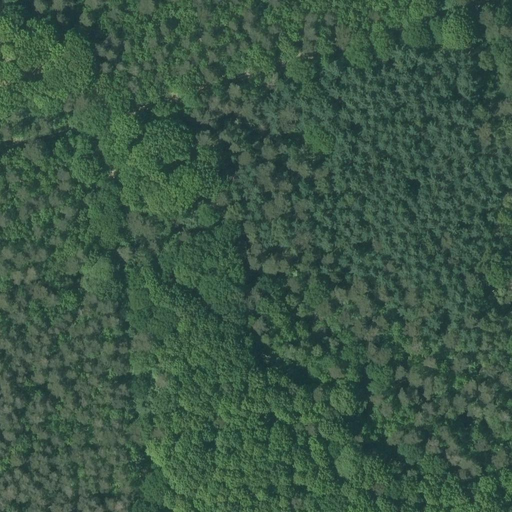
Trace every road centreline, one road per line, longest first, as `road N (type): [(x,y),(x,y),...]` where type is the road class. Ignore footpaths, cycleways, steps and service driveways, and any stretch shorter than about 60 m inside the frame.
road 1 (track): [(83,130),(494,0)]
road 2 (track): [(146,511),(83,130)]
